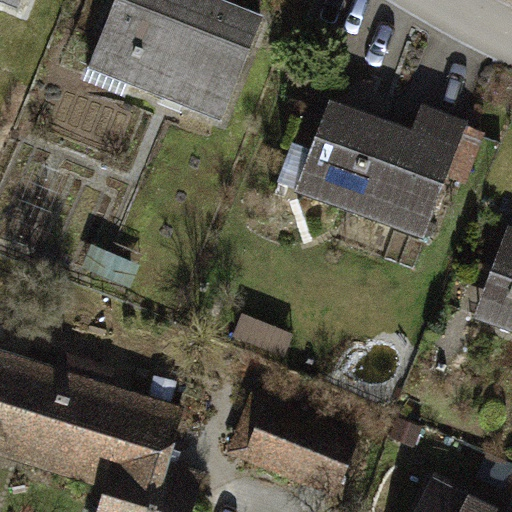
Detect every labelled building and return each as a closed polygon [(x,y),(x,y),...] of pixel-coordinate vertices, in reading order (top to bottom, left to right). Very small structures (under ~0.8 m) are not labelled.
[(118,0),(91,72),(225,123),(265,17),(218,0),(118,0)] [(414,132),(334,103),(299,193),(425,240),(470,120),(425,103),(414,132)] [(511,228),(508,227),(476,322),(511,333),(511,228)] [(189,410),(2,356),(0,364),(0,456),(108,488),(100,511),(195,511),(206,476),(173,466),(189,410)] [(228,460),(337,504),(362,442),(253,398),(228,460)] [(511,511),(511,508),(435,472),(415,511),(511,511)]
